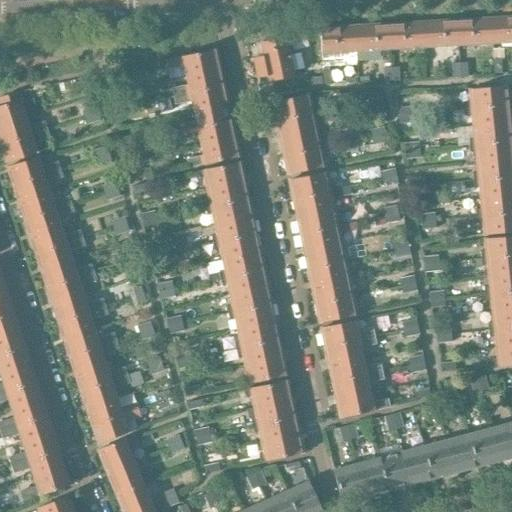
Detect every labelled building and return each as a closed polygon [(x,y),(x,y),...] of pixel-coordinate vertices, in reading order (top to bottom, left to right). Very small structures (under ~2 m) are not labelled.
[(511,18),(491,20),(492,43),(511,41),(511,18)] [(491,20),(456,22),(457,45),(492,43),(491,20)] [(456,22),(416,24),(417,47),(457,45),(456,22)] [(416,24),(387,26),(389,49),(417,47),(416,24)] [(387,26),(354,28),(355,51),(389,49),(387,26)] [(354,28),(323,29),(319,30),(321,53),(355,51),(354,28)] [(270,82),(292,77),(284,38),(261,42),(264,56),(254,58),(258,78),(268,76),(270,82)] [(367,50),(367,58),(389,57),(389,50),(367,50)] [(213,51),(165,61),(167,69),(184,66),(186,76),(217,69),(213,51)] [(493,61),(494,76),(501,75),(500,61),(493,61)] [(466,62),(458,63),(459,78),(467,77),(466,62)] [(451,63),(452,78),(459,78),(458,63),(451,63)] [(398,66),(390,66),(391,81),(399,80),(398,66)] [(217,69),(186,76),(188,85),(171,89),(173,97),(221,86),(217,69)] [(306,78),(306,85),(330,84),(329,70),(322,70),(322,77),(306,78)] [(119,73),(105,76),(106,83),(120,80),(119,73)] [(92,88),(91,81),(76,84),(75,81),(70,82),(73,93),(78,92),(92,88)] [(221,86),(173,97),(174,105),(191,101),(193,111),(225,104),(221,86)] [(504,87),(468,90),(470,102),(464,103),(465,109),(506,106),(504,87)] [(361,102),(368,101),(382,98),(381,92),(361,93),(361,102)] [(0,126),(25,118),(16,93),(0,97),(0,126)] [(273,103),(277,121),(318,112),(316,106),(311,107),(308,95),(273,103)] [(385,112),(382,98),(368,101),(371,115),(385,112)] [(112,102),(114,109),(128,106),(127,99),(112,102)] [(229,123),(225,104),(193,111),(195,121),(173,126),(175,134),(180,133),(181,132),(229,123)] [(84,109),(87,117),(101,112),(98,105),(84,109)] [(128,106),(114,109),(115,116),(130,113),(128,106)] [(506,106),(465,109),(466,117),(471,116),(472,127),(508,123),(506,106)] [(411,108),(397,109),(398,116),(412,115),(411,108)] [(101,112),(87,117),(89,123),(102,119),(101,112)] [(318,112),(277,121),(281,138),(316,131),(314,120),(319,119),(318,112)] [(412,115),(398,116),(399,124),(413,122),(412,115)] [(25,118),(0,126),(0,145),(46,130),(44,122),(28,128),(25,118)] [(232,140),(229,123),(181,132),(180,133),(182,140),(199,137),(201,147),(232,140)] [(508,123),(472,127),(473,138),(468,138),(469,146),(510,141),(508,123)] [(369,131),(371,138),(385,135),(383,128),(369,131)] [(46,130),(0,145),(0,146),(5,163),(36,153),(33,143),(49,138),(46,130)] [(316,131),(281,138),(285,157),(325,148),(324,140),(318,141),(316,131)] [(385,135),(371,138),(372,145),(386,142),(385,135)] [(135,136),(121,139),(122,146),(137,143),(135,136)] [(232,140),(201,147),(203,156),(186,160),(188,168),(236,158),(232,140)] [(510,141),(469,146),(469,153),(475,152),(476,163),(511,159),(510,141)] [(122,146),(124,154),(138,150),(137,143),(122,146)] [(404,145),(405,152),(419,151),(418,143),(404,145)] [(95,151),(97,158),(111,153),(109,147),(95,151)] [(325,148),(285,157),(289,174),(324,167),(322,156),(327,155),(325,148)] [(419,151),(405,152),(405,159),(420,157),(419,151)] [(111,153),(97,158),(100,165),(114,161),(111,153)] [(7,168),(13,185),(59,170),(57,162),(41,168),(37,157),(7,168)] [(511,162),(511,159),(476,163),(477,174),(472,174),(472,181),(511,177),(511,162)] [(204,178),(207,190),(241,182),(238,163),(197,172),(199,180),(204,178)] [(380,173),(381,180),(396,177),(394,169),(380,173)] [(59,170),(13,185),(18,203),(49,193),(46,183),(62,178),(59,170)] [(131,180),(145,177),(143,170),(129,173),(131,180)] [(325,173),(290,180),(294,198),(334,190),(333,183),(327,184),(325,173)] [(396,177),(381,180),(383,187),(397,184),(396,177)] [(511,177),(472,181),(473,188),(478,188),(479,199),(511,196),(511,177)] [(424,178),(409,180),(410,187),(425,186),(424,178)] [(104,186),(106,193),(120,189),(118,181),(104,186)] [(241,182),(207,190),(209,199),(203,201),(205,208),(245,199),(241,182)] [(134,194),(148,191),(147,183),(132,186),(134,194)] [(425,186),(410,187),(411,194),(425,193),(425,186)] [(120,189),(106,193),(108,200),(122,195),(120,189)] [(334,190),(294,198),(298,217),(333,209),(330,198),(336,197),(334,190)] [(49,193),(18,203),(24,220),(71,205),(68,197),(52,202),(49,193)] [(511,196),(479,199),(481,209),(475,210),(476,217),(511,213),(511,196)] [(245,199),(205,208),(206,215),(212,214),(214,225),(249,217),(245,199)] [(71,205),(24,220),(30,237),(60,227),(57,217),(73,212),(71,205)] [(381,209),(383,217),(397,213),(396,206),(381,209)] [(333,209),(298,217),(301,234),(342,225),(340,218),(335,219),(333,209)] [(140,215),(141,222),(156,219),(154,212),(140,215)] [(397,213),(383,217),(384,224),(399,221),(397,213)] [(511,213),(476,217),(477,225),(482,224),(483,235),(511,232),(511,213)] [(113,220),(115,228),(129,224),(127,215),(113,220)] [(249,217),(214,225),(216,235),(211,236),(213,244),(253,235),(249,217)] [(156,219),(141,222),(143,229),(157,226),(156,219)] [(129,224),(115,228),(117,234),(131,229),(129,224)] [(342,225),(301,234),(305,252),(340,244),(338,233),(343,232),(342,225)] [(60,227),(30,237),(35,255),(82,239),(79,231),(63,236),(60,227)] [(253,235),(213,244),(214,250),(220,249),(222,260),(257,252),(253,235)] [(480,252),(481,260),(511,256),(511,236),(484,240),(485,251),(480,252)] [(82,239),(35,255),(41,272),(71,261),(68,252),(84,246),(82,239)] [(392,244),(394,251),(408,248),(407,241),(392,244)] [(340,244),(305,252),(309,269),(349,261),(348,253),(342,254),(340,244)] [(163,247),(149,250),(151,257),(165,254),(163,247)] [(408,248),(394,251),(395,258),(410,255),(408,248)] [(117,257),(119,264),(133,260),(131,252),(117,257)] [(257,252),(222,260),(224,270),(219,271),(220,279),(260,270),(257,252)] [(165,254),(151,257),(152,264),(167,261),(165,254)] [(423,258),(423,265),(438,264),(437,256),(423,258)] [(511,256),(481,260),(481,266),(487,266),(488,277),(511,274),(511,256)] [(133,260),(119,264),(122,271),(136,266),(133,260)] [(71,261),(41,272),(46,288),(93,273),(90,265),(74,270),(71,261)] [(349,261),(309,269),(313,287),(348,280),(346,268),(351,267),(349,261)] [(438,264),(423,265),(424,272),(439,271),(438,264)] [(260,270),(220,279),(222,285),(227,284),(229,295),(264,287),(260,270)] [(93,273),(46,288),(52,306),(82,296),(79,286),(96,281),(93,273)] [(511,274),(488,277),(489,287),(483,287),(484,295),(511,291),(511,274)] [(399,279),(400,287),(415,284),(413,276),(399,279)] [(348,280),(313,287),(317,305),(357,296),(355,288),(350,290),(348,280)] [(157,285),(158,292),(173,289),(171,282),(157,285)] [(415,284),(400,287),(402,294),(416,291),(415,284)] [(131,291),(133,298),(147,293),(145,286),(131,291)] [(264,287),(229,295),(232,305),(226,307),(228,314),(268,306),(264,287)] [(173,289),(158,292),(160,299),(174,296),(173,289)] [(511,291),(484,295),(485,302),(490,302),(491,312),(511,310),(511,291)] [(428,293),(429,300),(444,299),(443,292),(428,293)] [(147,293),(133,298),(135,304),(149,300),(147,293)] [(82,296),(52,306),(58,323),(104,307),(102,299),(85,305),(82,296)] [(357,296),(317,305),(320,322),(356,315),(353,304),(358,303),(357,296)] [(7,297),(0,299),(0,318),(13,314),(7,297)] [(444,299),(429,300),(430,308),(444,306),(444,299)] [(268,306),(228,314),(229,321),(235,320),(237,331),(272,323),(268,306)] [(104,307),(58,323),(63,340),(94,330),(90,320),(107,315),(104,307)] [(511,310),(491,312),(492,323),(487,323),(488,331),(511,328),(511,310)] [(13,314),(0,318),(0,336),(18,331),(13,314)] [(180,317),(166,320),(167,327),(182,324),(180,317)] [(401,323),(403,331),(417,328),(415,320),(401,323)] [(140,325),(142,333),(156,328),(154,321),(140,325)] [(353,321),(322,328),(326,346),(374,337),(372,328),(355,332),(353,321)] [(272,323),(237,331),(239,340),(234,342),(235,349),(276,341),(272,323)] [(182,324),(167,327),(169,334),(183,331),(182,324)] [(435,329),(436,336),(450,335),(450,327),(435,329)] [(156,328),(142,333),(144,339),(158,335),(156,328)] [(417,328),(403,331),(404,337),(419,334),(417,328)] [(511,328),(488,331),(489,338),(494,337),(495,348),(511,346),(511,328)] [(94,330),(63,340),(69,358),(116,342),(113,333),(97,339),(94,330)] [(18,331),(0,336),(0,356),(24,348),(18,331)] [(450,335),(436,336),(436,343),(451,342),(450,335)] [(374,337),(326,346),(329,364),(361,358),(359,348),(376,344),(374,337)] [(276,341),(235,349),(237,356),(242,355),(245,366),(279,358),(276,341)] [(116,342),(69,358),(74,375),(105,364),(102,354),(118,349),(116,342)] [(511,346),(495,348),(496,358),(491,359),(492,367),(511,364),(511,346)] [(24,348),(0,356),(0,374),(30,365),(24,348)] [(189,352),(175,355),(176,362),(191,359),(189,352)] [(408,358),(409,366),(424,363),(422,355),(408,358)] [(148,360),(151,368),(165,364),(162,356),(148,360)] [(279,358),(245,366),(247,376),(241,377),(243,385),(283,376),(279,358)] [(361,358),(329,364),(333,382),(381,372),(380,363),(363,367),(361,358)] [(191,359),(176,362),(178,369),(192,366),(191,359)] [(424,363),(409,366),(411,373),(425,370),(424,363)] [(454,363),(440,364),(440,372),(455,370),(454,363)] [(105,364),(74,375),(80,392),(127,376),(124,368),(108,373),(105,364)] [(165,364),(151,368),(153,374),(167,370),(165,364)] [(30,365),(0,374),(0,378),(2,384),(0,384),(0,393),(35,382),(30,365)] [(381,372),(333,382),(337,399),(368,393),(366,383),(383,379),(381,372)] [(127,376),(80,392),(86,408),(116,398),(113,389),(129,383),(127,376)] [(483,376),(477,378),(481,392),(487,390),(483,376)] [(473,394),(481,392),(477,378),(469,380),(473,394)] [(452,379),(444,381),(449,395),(456,393),(452,379)] [(35,382),(0,393),(0,401),(7,399),(10,409),(41,399),(35,382)] [(251,397),(254,407),(288,400),(285,382),(244,390),(246,398),(251,397)] [(184,389),(185,396),(200,393),(198,386),(184,389)] [(415,399),(430,396),(428,389),(414,392),(415,399)] [(160,401),(174,397),(171,390),(158,394),(160,401)] [(368,393),(337,399),(341,418),(389,407),(387,399),(371,403),(368,393)] [(116,398),(86,408),(91,425),(137,410),(138,410),(135,402),(119,407),(116,398)] [(41,399),(10,409),(13,418),(0,422),(0,431),(46,417),(41,399)] [(187,403),(188,410),(202,407),(201,400),(187,403)] [(288,400),(254,407),(256,418),(250,419),(252,427),(292,418),(288,400)] [(439,419),(435,405),(428,406),(432,421),(439,419)] [(137,410),(91,425),(97,443),(127,433),(124,422),(140,417),(137,410)] [(398,413),(391,415),(395,429),(402,427),(398,413)] [(391,415),(384,417),(388,431),(395,429),(391,415)] [(46,417),(0,431),(0,433),(2,439),(18,434),(21,444),(52,434),(46,417)] [(292,418),(252,427),(253,434),(259,432),(261,444),(296,437),(292,418)] [(511,422),(491,429),(499,459),(511,455),(511,422)] [(353,424),(346,426),(350,440),(356,438),(353,424)] [(346,426),(338,428),(342,442),(350,440),(346,426)] [(193,431),(195,439),(209,436),(208,428),(193,431)] [(491,429),(468,435),(476,466),(499,459),(491,429)] [(52,434),(21,444),(24,452),(8,458),(11,466),(57,450),(52,434)] [(468,435),(445,441),(453,472),(476,466),(468,435)] [(209,436),(195,439),(196,446),(211,442),(209,436)] [(296,437),(261,444),(263,453),(258,455),(260,462),(300,454),(296,437)] [(97,450),(107,473),(133,462),(123,439),(97,450)] [(445,441),(423,447),(432,477),(453,472),(445,441)] [(398,453),(378,459),(387,489),(409,483),(401,453),(399,446),(396,447),(398,453)] [(423,447),(401,453),(409,483),(432,477),(423,447)] [(57,450),(11,466),(13,473),(29,468),(32,478),(63,468),(57,450)] [(378,459),(356,465),(365,495),(387,489),(378,459)] [(133,462),(107,473),(116,495),(142,484),(133,462)] [(300,469),(298,462),(284,465),(286,472),(300,469)] [(203,467),(204,474),(219,471),(217,464),(203,467)] [(333,471),(341,502),(365,495),(356,465),(333,471)] [(63,468),(32,478),(35,487),(19,492),(22,500),(69,485),(63,468)] [(259,471),(252,474),(258,487),(265,484),(259,471)] [(258,487),(252,474),(246,477),(252,490),(258,487)] [(307,482),(285,492),(294,511),(318,511),(321,511),(307,482)] [(142,484),(116,495),(123,511),(139,511),(151,507),(142,484)] [(161,494),(164,501),(178,496),(175,488),(161,494)] [(217,490),(209,493),(215,506),(223,503),(217,490)] [(294,511),(285,492),(264,501),(269,511),(294,511)] [(215,506),(209,493),(203,496),(209,509),(215,506)] [(72,511),(66,496),(37,509),(38,511),(72,511)] [(178,496),(164,501),(167,507),(180,502),(178,496)] [(269,511),(264,501),(243,511),(244,511),(269,511)]
